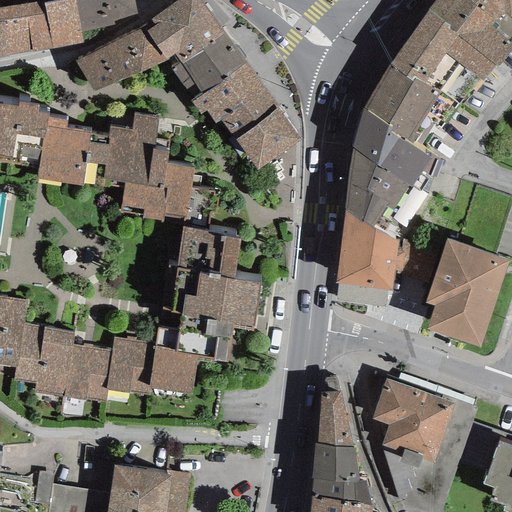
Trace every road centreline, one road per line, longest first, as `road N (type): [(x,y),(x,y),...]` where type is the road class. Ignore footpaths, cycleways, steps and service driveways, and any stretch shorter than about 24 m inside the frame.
road 1 (residential): [(0,406),(42,432),(294,436)]
road 2 (secondary): [(307,329),(336,103)]
road 3 (unclassified): [(307,329),(381,343),(509,388)]
road 4 (secondary): [(250,0),(336,103)]
